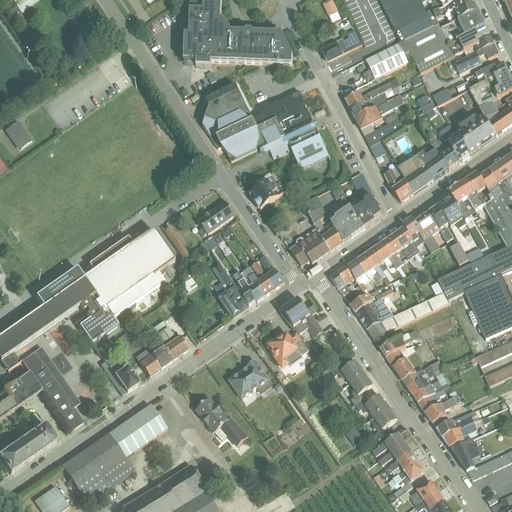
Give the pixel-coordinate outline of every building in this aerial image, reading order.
[(4,0),(8,6),(6,8),(3,11),(10,20),(14,17),(20,13),(22,16),(41,2),(39,0),(4,0)] [(185,37),(184,54),(184,63),(196,63),(196,69),(211,70),(211,64),(229,65),(245,65),(262,66),(278,67),(292,67),(292,58),(281,34),(277,36),(252,35),(253,33),(246,33),(246,35),(230,34),(230,31),(222,22),(221,22),(221,6),(221,0),(190,0),(189,37),(185,37)] [(405,43),(434,29),(428,17),(427,15),(422,6),(420,1),(420,0),(383,0),(392,17),(388,19),(397,36),(400,34),(405,43)] [(420,0),(420,1),(422,6),(429,2),(430,3),(430,4),(432,4),(433,7),(431,13),(427,15),(428,17),(433,15),(469,0),(420,0)] [(452,27),(478,14),(475,8),(473,9),(472,5),(472,4),(473,4),(473,3),(473,2),(471,0),(469,0),(433,15),(437,22),(447,18),(452,27)] [(333,2),(322,7),(328,19),(339,14),(333,2)] [(385,78),(394,73),(414,64),(420,77),(421,77),(448,63),(452,61),(455,59),(464,54),(467,60),(477,55),(482,53),(478,44),(490,38),(485,29),(478,14),(452,27),(442,31),(439,27),(434,29),(405,43),(366,63),(371,73),(364,76),(368,86),(385,78)] [(434,29),(439,27),(437,22),(433,15),(428,17),(434,29)] [(330,50),(322,54),(327,64),(363,48),(356,33),(348,37),(349,40),(344,43),(343,41),(329,48),(330,50)] [(490,38),(478,44),(482,53),(494,48),(490,38)] [(482,53),(477,55),(483,67),(499,58),(494,48),(482,53)] [(477,55),(467,60),(466,61),(471,73),(483,68),(483,67),(477,55)] [(452,61),(448,63),(450,68),(454,77),(459,75),(460,78),(471,73),(466,61),(462,62),(460,59),(456,60),(455,59),(452,61)] [(487,84),(507,73),(503,66),(496,69),(495,68),(474,78),(472,79),(474,83),(478,81),(478,82),(485,79),(487,84)] [(364,106),(384,96),(401,87),(396,77),(394,73),(385,78),(389,86),(362,99),(361,95),(358,96),(355,92),(343,98),(351,113),(364,106)] [(470,93),(476,104),(481,111),(493,105),(509,98),(511,96),(511,84),(507,73),(487,84),(481,87),(470,93)] [(405,78),(408,86),(417,83),(414,75),(405,78)] [(462,97),(457,86),(450,90),(455,101),(462,97)] [(447,91),(433,98),(439,109),(453,101),(447,91)] [(210,107),(203,128),(218,152),(222,150),(224,149),(228,158),(231,165),(257,153),(258,148),(262,149),(261,154),(265,156),(266,157),(271,155),(274,162),(292,153),(291,156),(295,157),(293,161),(296,161),(301,172),(311,167),(317,169),(319,163),(330,158),(316,131),(318,127),(314,125),(305,108),(289,116),(290,117),(278,123),(277,121),(257,130),(254,123),(253,123),(239,93),(210,107)] [(476,104),(470,93),(469,93),(468,94),(463,97),(469,108),(476,104)] [(364,106),(351,113),(355,122),(364,117),(376,111),(388,105),(384,96),(364,106)] [(511,96),(509,98),(493,105),(496,111),(497,113),(501,111),(507,107),(506,105),(511,102),(511,96)] [(364,117),(355,122),(365,139),(373,135),(375,134),(372,128),(374,126),(375,128),(383,124),(382,122),(380,119),(404,107),(400,99),(394,102),(388,105),(376,111),(364,117)] [(507,120),(511,128),(511,102),(506,105),(507,107),(501,111),(503,116),(499,118),(502,123),(507,120)] [(433,105),(422,111),(425,116),(426,116),(436,110),(433,105)] [(485,119),(487,122),(498,115),(497,113),(496,111),(493,105),(481,111),(485,119)] [(311,118),(321,115),(319,109),(309,112),(311,118)] [(388,127),(400,122),(397,115),(385,121),(388,127)] [(487,123),(496,139),(507,132),(511,128),(507,120),(502,123),(499,118),(498,115),(487,122),(487,123)] [(462,133),(457,137),(470,158),(478,152),(481,150),(479,146),(482,143),(484,146),(491,142),(492,143),(496,139),(487,123),(487,122),(485,119),(476,124),(472,117),(458,127),(462,133)] [(373,135),(365,139),(370,150),(381,145),(402,131),(405,130),(400,121),(400,122),(388,127),(375,134),(373,135)] [(19,123),(5,132),(19,152),(32,143),(19,123)] [(446,146),(459,165),(470,158),(457,137),(450,126),(438,134),(446,146)] [(436,153),(449,172),(459,165),(446,146),(441,149),(434,139),(429,142),(436,153)] [(381,145),(370,150),(376,161),(388,155),(381,145)] [(419,159),(434,183),(449,172),(436,153),(435,154),(432,149),(419,159)] [(490,204),(483,209),(485,211),(507,250),(511,248),(511,157),(495,170),(480,180),(492,199),(489,201),(490,204)] [(397,170),(414,197),(434,183),(419,159),(397,170)] [(414,197),(397,170),(384,177),(388,185),(392,192),(401,206),(414,197)] [(264,185),(249,196),(261,212),(284,196),(270,174),(261,180),(264,185)] [(468,182),(483,209),(490,204),(489,201),(492,199),(480,180),(477,175),(468,182)] [(365,206),(353,214),(365,231),(375,224),(373,222),(382,216),(379,212),(380,212),(370,196),(372,195),(362,176),(353,180),(352,181),(362,201),(365,206)] [(459,187),(471,205),(476,213),(483,209),(468,182),(459,187)] [(451,200),(466,223),(472,220),(465,209),(471,205),(459,187),(448,195),(451,200)] [(337,188),(332,192),(337,202),(343,199),(337,188)] [(317,231),(331,254),(336,251),(343,245),(332,226),(325,230),(320,222),(328,218),(318,199),(314,200),(305,204),(310,213),(308,214),(317,231)] [(443,206),(438,209),(449,227),(451,229),(456,226),(459,231),(467,225),(466,223),(451,200),(443,206)] [(350,209),(353,214),(365,206),(362,201),(350,209)] [(226,204),(198,224),(203,230),(199,233),(203,239),(207,235),(208,238),(236,218),(226,204)] [(332,226),(343,245),(365,231),(353,214),(350,209),(335,220),(336,222),(332,224),(332,226)] [(429,215),(440,233),(448,244),(453,240),(446,229),(449,227),(438,209),(429,215)] [(417,232),(425,244),(429,251),(432,256),(433,255),(440,251),(432,238),(440,233),(429,215),(415,224),(412,220),(418,229),(419,230),(417,232)] [(487,218),(476,224),(493,255),(505,249),(487,218)] [(411,240),(417,249),(425,244),(417,232),(419,230),(418,229),(412,220),(402,227),(405,230),(411,240)] [(169,241),(175,236),(170,229),(164,233),(169,241)] [(398,247),(406,258),(409,262),(420,254),(417,249),(411,240),(405,230),(392,239),(398,247)] [(298,246),(290,252),(300,266),(301,269),(310,263),(312,267),(319,262),(330,255),(331,254),(317,231),(303,240),(301,240),(297,243),(297,245),(298,246)] [(43,309),(0,338),(0,362),(8,373),(21,364),(14,354),(80,307),(84,312),(86,310),(89,315),(87,316),(90,322),(79,329),(92,347),(102,361),(103,360),(109,356),(114,352),(104,338),(118,328),(113,321),(125,313),(130,314),(135,310),(136,305),(159,289),(159,288),(166,284),(162,277),(166,274),(170,278),(174,275),(169,267),(175,263),(154,234),(153,232),(141,240),(139,237),(138,236),(135,238),(134,236),(129,240),(128,239),(89,266),(90,267),(94,273),(84,280),(74,287),(67,277),(61,281),(36,299),(43,309)] [(175,236),(169,241),(183,260),(189,256),(182,245),(182,244),(176,236),(175,236)] [(392,258),(400,269),(404,266),(401,262),(406,258),(398,247),(392,239),(383,245),(392,258)] [(207,244),(212,251),(218,247),(214,240),(207,244)] [(212,251),(207,244),(203,247),(208,254),(212,251)] [(374,251),(384,265),(388,270),(391,275),(393,274),(390,269),(393,266),(397,271),(398,271),(404,280),(406,278),(407,278),(400,269),(392,258),(383,245),(374,251)] [(218,249),(221,254),(227,251),(223,246),(218,249)] [(469,263),(466,258),(459,246),(450,251),(460,268),(469,263)] [(444,295),(448,303),(465,295),(486,343),(511,330),(511,301),(502,279),(511,274),(511,248),(507,250),(485,261),(471,267),(438,283),(444,295)] [(377,275),(383,284),(387,288),(392,286),(379,267),(384,265),(374,251),(365,258),(377,275)] [(466,258),(469,263),(471,267),(485,261),(480,251),(469,256),(466,258)] [(189,256),(183,260),(187,265),(193,261),(189,256)] [(357,264),(370,282),(375,278),(380,286),(383,284),(377,275),(365,258),(357,264)] [(265,279),(275,292),(284,286),(282,283),(265,259),(260,262),(268,273),(265,275),(267,278),(265,279)] [(255,286),(265,299),(269,296),(275,292),(265,279),(267,278),(265,275),(258,264),(252,268),(257,276),(255,278),(259,284),(255,286)] [(360,288),(366,299),(370,297),(363,286),(370,282),(357,264),(348,270),(356,282),(356,283),(357,285),(360,288)] [(249,308),(240,294),(221,266),(212,271),(222,285),(215,290),(221,299),(218,301),(233,322),(242,315),(242,314),(241,313),(249,308)] [(337,274),(346,288),(356,282),(348,270),(347,268),(337,274)] [(248,291),(256,303),(257,304),(257,305),(265,299),(255,286),(259,284),(255,278),(249,270),(243,274),(253,288),(250,290),(248,291)] [(418,273),(412,276),(416,283),(422,280),(418,273)] [(243,274),(241,276),(250,290),(253,288),(243,274)] [(346,288),(337,274),(330,279),(343,298),(352,293),(355,291),(358,297),(347,303),(351,308),(361,302),(366,299),(360,288),(357,285),(353,288),(348,291),(346,288)] [(188,275),(185,278),(186,290),(189,295),(198,288),(188,275)] [(240,294),(249,308),(256,303),(248,291),(250,290),(241,276),(240,275),(238,276),(234,279),(243,292),(240,294)] [(400,282),(393,285),(397,293),(404,290),(400,282)] [(361,302),(351,308),(356,316),(382,301),(394,295),(392,291),(380,297),(377,293),(370,297),(366,299),(361,302)] [(394,319),(367,332),(374,342),(386,335),(387,334),(425,317),(450,306),(448,303),(446,299),(444,295),(426,304),(394,319)] [(382,301),(356,316),(367,332),(394,319),(393,317),(382,301)] [(299,302),(282,313),(299,337),(308,331),(315,340),(324,334),(312,317),(317,314),(310,304),(304,309),(299,302)] [(168,305),(163,309),(169,318),(174,314),(168,305)] [(156,321),(152,324),(155,329),(158,327),(160,326),(165,322),(167,320),(164,315),(162,317),(156,321)] [(162,330),(181,358),(189,352),(180,339),(177,341),(168,328),(167,329),(167,327),(162,330)] [(163,350),(172,363),(181,358),(162,330),(161,330),(156,334),(166,348),(163,350)] [(128,333),(115,342),(127,359),(140,349),(128,333)] [(266,346),(266,348),(266,349),(267,349),(282,372),(289,367),(291,370),(303,361),(302,359),(309,353),(296,334),(290,339),(288,335),(277,343),(276,341),(275,341),(274,341),(272,340),(271,341),(270,341),(269,342),(268,342),(267,343),(266,344),(266,346)] [(386,335),(374,342),(380,351),(393,344),(387,334),(386,335)] [(338,335),(334,338),(338,344),(338,343),(340,344),(343,342),(338,335)] [(393,344),(380,351),(387,360),(401,354),(407,351),(406,350),(405,347),(418,341),(414,335),(393,344)] [(511,343),(476,360),(481,370),(511,355),(511,343)] [(150,355),(161,371),(172,363),(163,350),(161,346),(150,355)] [(35,354),(74,411),(81,406),(42,349),(35,354)] [(161,371),(150,355),(148,351),(136,359),(149,379),(161,371)] [(30,375),(42,393),(70,434),(84,425),(74,411),(35,354),(22,363),(30,375)] [(401,354),(387,360),(403,383),(423,372),(422,370),(415,374),(406,361),(401,354)] [(109,356),(103,360),(106,364),(126,395),(139,387),(127,370),(121,374),(109,356)] [(256,363),(228,383),(242,403),(258,393),(261,398),(273,389),(256,363)] [(350,386),(365,376),(356,363),(346,370),(343,365),(331,373),(335,379),(338,377),(341,380),(346,381),(350,386)] [(423,372),(403,383),(408,390),(421,384),(435,376),(434,375),(437,373),(444,370),(440,363),(423,372)] [(126,395),(106,364),(101,367),(122,398),(126,395)] [(511,378),(511,366),(485,379),(489,389),(511,378)] [(434,375),(435,376),(438,381),(439,384),(434,386),(425,391),(413,398),(418,405),(430,398),(444,391),(450,388),(441,372),(434,375)] [(42,393),(30,375),(5,392),(10,400),(18,410),(42,393)] [(355,408),(366,400),(363,395),(374,388),(365,376),(350,386),(354,391),(352,397),(354,400),(351,402),(354,406),(351,408),(352,410),(355,408)] [(421,384),(408,390),(413,398),(425,391),(421,384)] [(280,385),(275,388),(279,394),(284,391),(280,385)] [(454,390),(448,393),(452,400),(458,397),(454,390)] [(430,398),(418,405),(424,413),(434,407),(431,402),(433,403),(434,405),(441,401),(440,400),(446,396),(444,391),(430,398)] [(366,400),(355,408),(359,414),(362,411),(365,414),(370,415),(374,422),(389,412),(384,404),(385,403),(380,397),(370,405),(366,400)] [(459,397),(425,415),(432,425),(447,418),(445,414),(462,404),(459,397)] [(0,422),(18,410),(10,400),(0,407),(0,422)] [(210,400),(195,414),(209,429),(208,430),(213,436),(215,435),(222,443),(228,439),(237,450),(249,439),(233,420),(230,423),(210,400)] [(109,436),(126,461),(167,432),(150,407),(109,436)] [(389,412),(374,422),(371,424),(374,428),(374,431),(377,432),(379,434),(375,437),(379,442),(391,434),(388,428),(397,422),(393,415),(392,416),(389,412)] [(442,440),(477,424),(480,422),(475,413),(436,431),(442,440)] [(477,424),(442,440),(449,450),(452,449),(453,450),(457,448),(457,447),(465,443),(477,437),(475,433),(477,432),(477,430),(491,424),(489,420),(477,425),(477,424)] [(31,437),(0,458),(0,460),(10,474),(9,474),(11,476),(12,475),(19,470),(21,468),(28,464),(30,462),(37,457),(39,456),(46,451),(48,450),(55,445),(58,444),(46,427),(32,437),(31,437)] [(355,430),(346,436),(355,448),(363,442),(355,430)] [(126,461),(109,436),(62,469),(89,507),(136,474),(126,461)] [(391,455),(405,445),(399,436),(373,454),(376,459),(388,451),(391,455)] [(453,450),(451,452),(457,461),(467,474),(475,470),(472,463),(480,459),(472,442),(457,448),(453,450)] [(405,445),(391,455),(374,467),(377,471),(394,460),(397,464),(412,454),(405,445)] [(511,453),(475,470),(467,474),(473,482),(511,464),(511,453)] [(412,454),(397,464),(385,472),(389,477),(392,475),(393,476),(398,473),(397,471),(401,469),(404,473),(418,463),(412,454)] [(362,456),(358,458),(367,471),(371,469),(362,456)] [(418,463),(404,473),(388,484),(392,489),(407,478),(412,484),(426,474),(418,463)] [(218,511),(191,467),(123,509),(124,511),(218,511)] [(378,477),(374,480),(380,490),(386,486),(379,476),(378,477)] [(416,509),(439,493),(432,482),(417,493),(409,499),(416,509)] [(404,495),(407,493),(413,489),(410,485),(400,491),(404,495)] [(64,511),(69,509),(55,488),(34,503),(40,511),(64,511)] [(407,493),(404,495),(398,499),(402,505),(409,499),(411,498),(407,493)] [(439,493),(416,509),(418,511),(420,511),(424,510),(425,511),(433,511),(446,503),(439,493)] [(511,496),(501,502),(502,504),(492,510),(493,511),(503,511),(511,508),(511,496)] [(494,497),(486,502),(490,508),(498,503),(494,497)] [(260,498),(255,502),(259,509),(265,506),(260,498)] [(452,511),(446,503),(433,511),(452,511)]
